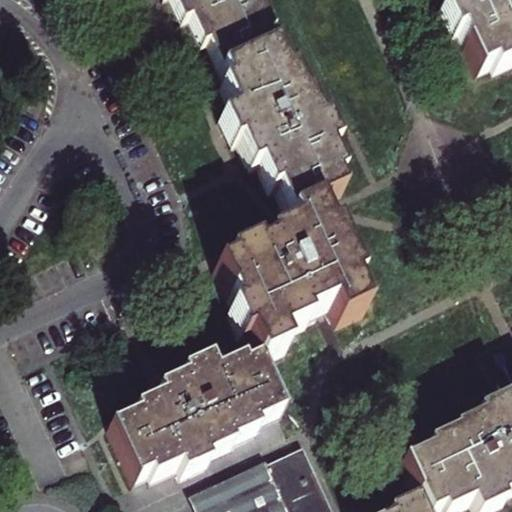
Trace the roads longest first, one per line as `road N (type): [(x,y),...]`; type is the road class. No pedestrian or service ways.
road 1 (residential): [(0,331),(119,274),(133,259),(131,210),(71,88)]
road 2 (residential): [(0,222),(67,111),(71,88)]
